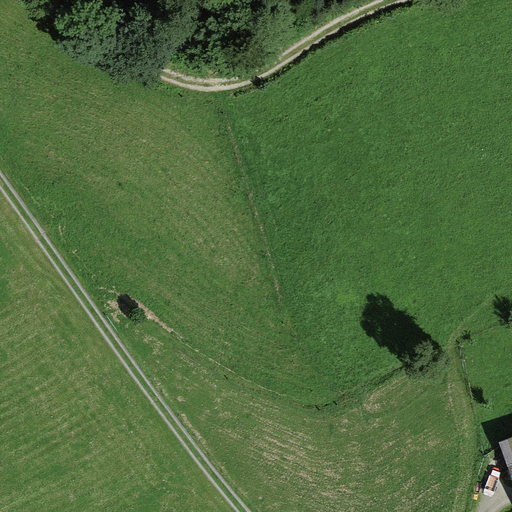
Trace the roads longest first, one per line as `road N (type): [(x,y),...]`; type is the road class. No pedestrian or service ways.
road 1 (track): [(36,0),(148,70),(192,87),(226,87),(341,25),(408,0)]
road 2 (track): [(0,179),(192,457),(241,511)]
